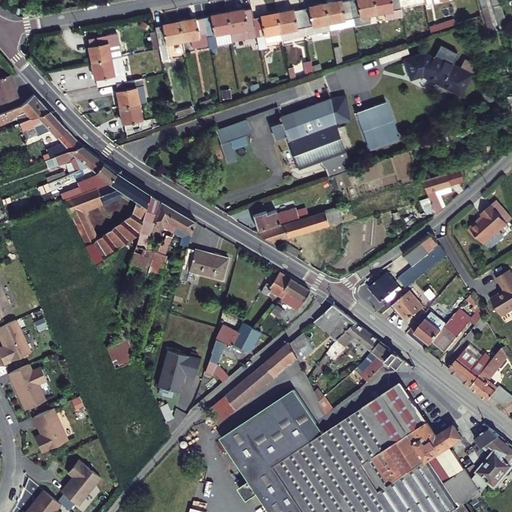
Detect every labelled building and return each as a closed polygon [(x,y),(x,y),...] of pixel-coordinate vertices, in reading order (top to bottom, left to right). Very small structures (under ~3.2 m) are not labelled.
[(342,1),(327,3),(331,23),(353,19),(350,0),(342,1)] [(351,0),(350,0),(353,19),(379,15),(376,0),(351,0)] [(376,0),(379,15),(402,11),(400,0),(399,0),(376,0)] [(331,23),(327,3),(310,6),(310,7),(303,8),(306,27),(331,23)] [(244,4),(225,7),(230,37),(257,33),(254,17),(252,4),(244,5),(244,4)] [(209,11),(201,12),(205,31),(205,32),(211,31),(213,40),(230,37),(225,7),(209,10),(209,11)] [(295,9),(279,11),(283,31),(306,27),(303,8),(295,10),(295,9)] [(283,31),(279,11),(262,14),(262,15),(254,17),(257,33),(257,36),(283,31)] [(194,12),(177,15),(180,35),(205,31),(201,12),(194,14),(194,12)] [(158,19),(150,21),(156,55),(164,54),(161,38),(180,35),(177,15),(158,18),(158,19)] [(107,38),(106,29),(87,32),(91,58),(110,55),(119,53),(117,40),(113,36),(107,38)] [(428,56),(425,55),(404,61),(409,77),(425,72),(445,81),(444,85),(464,93),(473,70),(434,54),(431,59),(428,56)] [(95,84),(114,80),(110,55),(91,58),(95,84)] [(309,61),(303,62),(305,73),(311,71),(309,61)] [(138,101),(134,77),(114,80),(118,104),(138,101)] [(5,79),(0,80),(0,106),(12,102),(5,79)] [(31,96),(18,107),(0,113),(6,129),(12,126),(10,121),(17,119),(19,124),(31,119),(44,110),(31,96)] [(327,123),(322,98),(274,114),(282,138),(327,123)] [(330,123),(324,98),(322,98),(327,123),(334,154),(338,153),(330,123)] [(340,123),(339,98),(324,98),(330,123),(340,123)] [(138,101),(118,104),(122,124),(123,124),(124,131),(125,131),(126,137),(152,128),(150,119),(141,120),(138,101)] [(84,146),(44,110),(31,119),(19,124),(15,125),(18,131),(39,124),(69,151),(84,146)] [(250,134),(245,119),(214,130),(226,162),(234,159),(228,142),(229,141),(232,149),(246,144),(243,136),(250,134)] [(505,132),(502,119),(492,121),(496,135),(505,132)] [(282,138),(292,167),(313,159),(315,163),(319,167),(323,178),(342,171),(338,153),(334,154),(327,123),(282,138)] [(95,169),(103,161),(84,146),(69,151),(61,154),(64,161),(79,156),(95,169)] [(109,179),(118,172),(103,161),(95,169),(101,174),(79,181),(82,188),(109,179)] [(457,169),(421,180),(431,215),(438,210),(432,191),(436,190),(438,195),(449,192),(448,186),(461,182),(457,169)] [(148,190),(118,172),(109,179),(82,188),(75,190),(80,201),(115,190),(117,186),(129,194),(144,203),(148,190)] [(80,201),(75,190),(63,195),(93,260),(136,228),(144,203),(129,194),(119,211),(94,229),(80,201)] [(166,216),(170,203),(148,190),(144,203),(136,228),(123,271),(141,279),(143,272),(149,274),(162,230),(156,228),(154,235),(150,235),(147,245),(141,240),(148,218),(167,228),(170,220),(166,216)] [(432,191),(438,210),(441,207),(438,195),(436,190),(432,191)] [(341,217),(338,200),(327,203),(335,218),(341,217)] [(185,243),(193,217),(170,203),(166,216),(170,220),(167,228),(176,233),(172,247),(177,249),(173,263),(179,264),(185,243)] [(319,206),(320,209),(254,230),(271,240),(323,221),(335,218),(327,203),(319,206)] [(479,223),(478,221),(471,227),(487,244),(509,223),(493,205),(483,213),(486,216),(479,223)] [(264,211),(262,207),(249,211),(253,225),(294,213),(293,207),(275,212),(274,208),(264,211)] [(220,277),(226,256),(185,243),(179,264),(220,277)] [(446,255),(440,246),(417,266),(424,274),(446,255)] [(279,291),(291,273),(280,265),(271,278),(267,275),(259,287),(265,291),(269,285),(279,291)] [(424,274),(417,266),(401,279),(409,288),(424,274)] [(302,305),(313,288),(291,273),(279,291),(277,294),(292,305),(295,300),(302,305)] [(397,287),(385,273),(372,285),(378,292),(374,294),(380,301),(397,287)] [(511,313),(511,276),(511,273),(495,281),(503,295),(488,303),(497,321),(511,313)] [(378,292),(372,285),(368,288),(374,294),(378,292)] [(410,322),(426,307),(413,292),(397,307),(410,322)] [(284,314),(288,307),(274,298),(270,304),(284,314)] [(356,320),(333,301),(311,319),(317,325),(329,316),(346,331),(356,320)] [(476,319),(469,314),(461,325),(467,330),(476,319)] [(10,315),(0,319),(0,358),(25,347),(10,315)] [(413,331),(432,345),(439,335),(445,327),(431,316),(425,325),(420,321),(413,331)] [(218,347),(227,350),(235,337),(250,346),(262,328),(247,319),(241,327),(227,321),(218,347)] [(360,362),(381,340),(356,320),(346,331),(336,342),(342,348),(353,336),(364,346),(354,357),(360,362)] [(445,327),(439,335),(448,343),(459,329),(450,321),(445,327)] [(311,343),(299,330),(286,342),(293,356),(294,357),(311,343)] [(491,355),(483,348),(468,366),(465,363),(479,345),(471,338),(446,368),(466,385),(491,355)] [(114,368),(132,361),(129,352),(133,351),(128,339),(106,347),(114,368)] [(385,358),(392,349),(381,340),(360,362),(355,367),(367,377),(385,358)] [(511,396),(498,386),(494,390),(484,382),(509,353),(502,341),(491,355),(466,385),(486,401),(490,397),(500,405),(511,402),(511,396)] [(286,342),(208,408),(217,420),(293,356),(286,342)] [(233,347),(229,355),(244,361),(247,352),(233,347)] [(391,363),(399,354),(392,349),(385,358),(391,363)] [(165,350),(158,387),(181,391),(184,374),(195,376),(199,356),(165,350)] [(23,359),(3,368),(12,388),(15,387),(16,391),(14,392),(20,404),(40,395),(32,379),(41,375),(35,362),(26,366),(23,359)] [(226,372),(218,363),(213,370),(219,377),(226,372)] [(310,436),(278,389),(222,425),(278,511),(467,511),(464,506),(484,493),(468,469),(447,482),(431,459),(464,436),(456,423),(436,436),(400,381),(310,436)] [(356,391),(334,408),(319,389),(312,394),(329,415),(336,410),(340,415),(362,399),(356,391)] [(48,402),(27,412),(35,429),(30,431),(37,447),(63,434),(48,402)] [(217,420),(208,408),(206,411),(216,421),(217,420)] [(500,437),(488,427),(466,442),(479,462),(491,448),(487,445),(500,437)] [(511,465),(508,463),(511,459),(511,447),(500,437),(487,445),(491,448),(479,462),(474,468),(497,486),(511,468),(511,465)] [(68,471),(56,485),(73,499),(96,471),(73,453),(63,467),(68,471)] [(56,498),(39,484),(25,501),(27,503),(24,506),(23,505),(16,511),(56,511),(59,510),(51,504),(56,498)]
